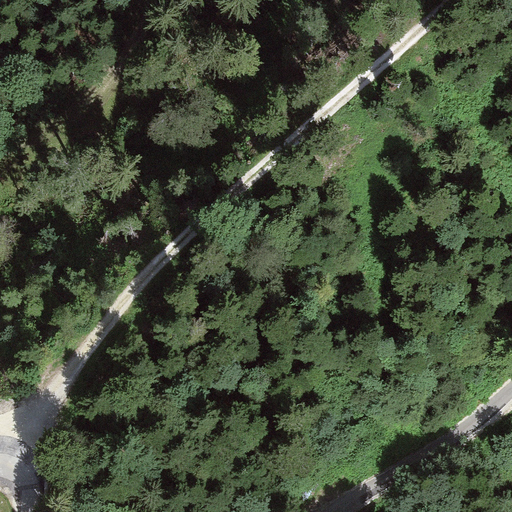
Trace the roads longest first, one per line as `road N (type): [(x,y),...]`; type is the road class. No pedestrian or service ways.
road 1 (track): [(0,462),(123,298),(233,183),(455,0)]
road 2 (track): [(511,392),(340,511)]
